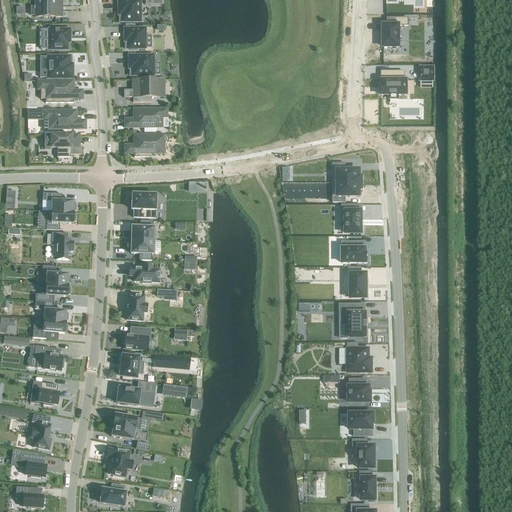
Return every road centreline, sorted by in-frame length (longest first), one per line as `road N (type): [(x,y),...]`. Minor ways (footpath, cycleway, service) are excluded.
road 1 (residential): [(403,511),(388,162),(380,144),(353,143)]
road 2 (residential): [(102,178),(92,370),(70,511)]
road 3 (residential): [(102,178),(230,169),(353,143)]
road 4 (residential): [(93,0),(102,178)]
road 5 (residential): [(353,143),(357,0)]
